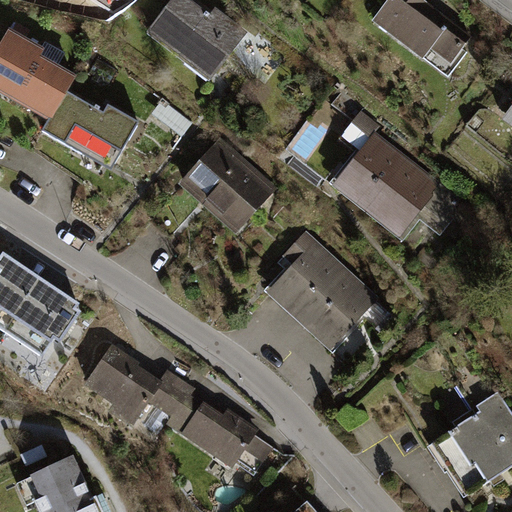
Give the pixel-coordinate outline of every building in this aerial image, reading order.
[(180,0),(174,0),(145,42),(211,89),(247,39),(212,13),(208,19),(180,0)] [(473,38),(422,0),(389,0),(372,23),(447,80),(468,53),(463,50),(473,38)] [(0,53),(0,102),(47,130),(63,103),(74,85),(39,64),(43,57),(27,47),(32,39),(18,30),(13,39),(10,37),(0,53)] [(47,130),(41,142),(109,179),(136,131),(108,115),(103,125),(63,103),(47,130)] [(511,108),(502,121),(511,128),(511,108)] [(359,149),(380,122),(363,110),(343,137),(359,149)] [(373,137),(332,194),(404,244),(444,188),(373,137)] [(278,193),(229,145),(187,188),(237,236),(278,193)] [(384,309),(308,235),(282,262),(290,271),(266,296),(333,361),(384,309)] [(83,315),(4,262),(0,268),(0,334),(42,362),(54,344),(61,348),(83,315)] [(149,409),(174,426),(193,397),(183,391),(187,384),(172,374),(163,387),(131,366),(135,361),(115,348),(87,391),(114,409),(109,417),(133,433),(149,409)] [(170,434),(238,475),(263,434),(226,411),(223,416),(193,397),(174,426),(170,434)] [(511,475),(511,417),(502,402),(430,448),(466,504),(511,475)] [(94,511),(73,464),(26,486),(37,511),(94,511)]
